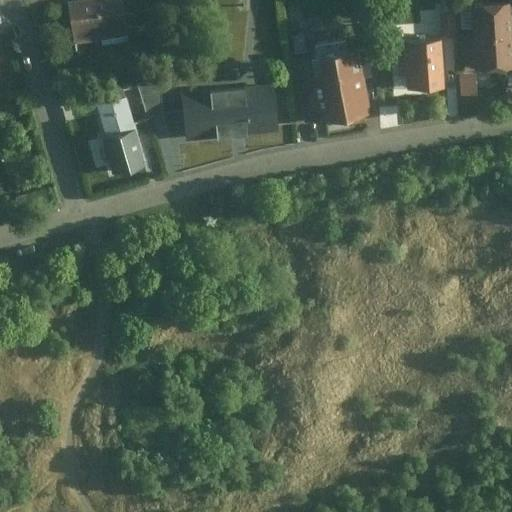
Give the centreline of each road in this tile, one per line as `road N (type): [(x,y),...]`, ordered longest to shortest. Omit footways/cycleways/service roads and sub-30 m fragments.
road 1 (residential): [(73,220),(285,162),(511,123)]
road 2 (residential): [(73,220),(8,0)]
